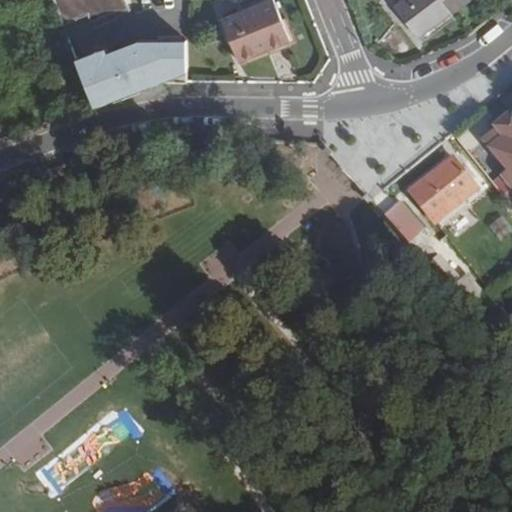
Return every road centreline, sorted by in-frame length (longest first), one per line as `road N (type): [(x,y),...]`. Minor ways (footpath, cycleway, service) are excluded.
road 1 (tertiary): [(368,104),(167,110),(0,162)]
road 2 (tertiary): [(511,34),(452,75),(368,104)]
